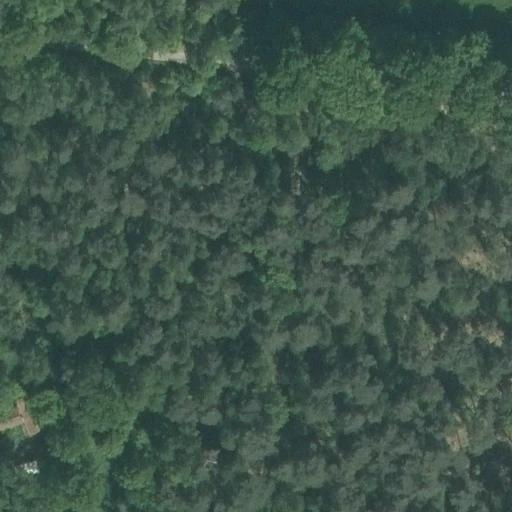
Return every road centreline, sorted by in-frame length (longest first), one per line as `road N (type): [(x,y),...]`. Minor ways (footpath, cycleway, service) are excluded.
road 1 (track): [(0,38),(511,106)]
road 2 (track): [(314,83),(265,511)]
